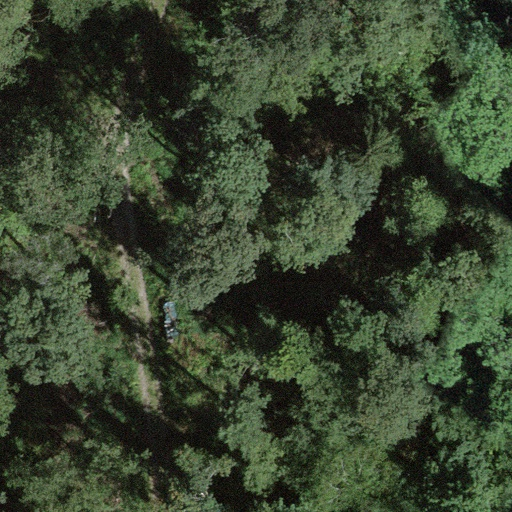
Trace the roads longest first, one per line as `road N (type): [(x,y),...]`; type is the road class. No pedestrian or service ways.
road 1 (track): [(120,92),(98,251),(154,511)]
road 2 (track): [(120,92),(0,26)]
